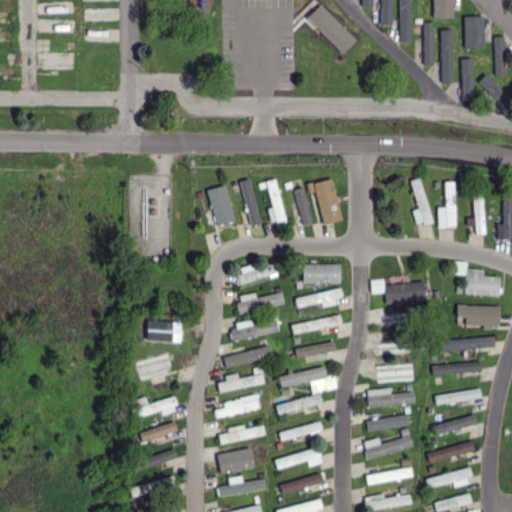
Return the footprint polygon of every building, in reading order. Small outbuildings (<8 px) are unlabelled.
[(390,24),(390,0),(379,0),(379,23),(390,24)] [(410,41),(409,0),(398,0),(399,41),(410,41)] [(440,0),(440,12),(432,12),(432,0),(440,0)] [(305,17),(318,3),(355,39),(341,52),(305,17)] [(483,15),(463,16),(463,47),(483,47),(483,15)] [(424,64),(424,21),(432,21),(432,63),(424,64)] [(439,29),(440,82),(451,82),(450,29),(439,29)] [(502,76),(494,76),(494,38),(502,38),(502,76)] [(471,57),(460,58),(461,96),(472,95),(471,57)] [(508,99),(484,73),(477,81),(501,106),(508,99)] [(422,226),(408,180),(418,178),(432,223),(422,226)] [(276,226),(264,182),(273,179),(285,224),(276,226)] [(322,225),(311,184),(329,179),(340,220),(322,225)] [(249,226),(238,182),(247,180),(258,224),(249,226)] [(466,190),(460,189),(460,180),(468,181),(466,190)] [(444,228),(443,183),(452,182),(453,227),(444,228)] [(215,226),(205,191),(223,186),(232,221),(215,226)] [(474,235),(470,188),(479,187),(484,234),(474,235)] [(302,225),(292,190),(301,188),(310,223),(302,225)] [(501,242),(500,196),(510,196),(510,242),(501,242)] [(239,285),(236,276),(279,261),(282,270),(239,285)] [(338,284),(301,284),(301,265),(338,265),(338,284)] [(496,296),(463,294),(465,268),(482,269),(481,276),(498,277),(496,296)] [(369,279),(369,292),(382,292),(382,278),(369,279)] [(384,303),(383,286),(422,282),(424,300),(384,303)] [(296,307),(294,299),(338,289),(340,298),(296,307)] [(237,314),(234,303),(280,293),(283,304),(237,314)] [(497,327),(498,305),(455,304),(455,316),(463,317),(463,324),(481,325),(481,327),(497,327)] [(383,330),(381,320),(426,311),(428,321),(383,330)] [(291,335),(289,326),(338,315),(340,324),(291,335)] [(150,347),(132,347),(133,318),(151,318),(150,347)] [(144,340),(179,340),(179,320),(145,320),(144,340)] [(231,341),(229,331),(274,321),(276,331),(231,341)] [(439,349),(492,348),(492,336),(439,338),(439,349)] [(381,356),(379,347),(423,338),(425,347),(381,356)] [(333,349),(331,340),(293,348),(295,357),(333,349)] [(225,367),(223,358),(266,347),(269,356),(225,367)] [(132,383),(127,364),(163,354),(168,373),(132,383)] [(479,359),(430,365),(431,375),(481,369),(479,359)] [(373,381),(371,372),(416,364),(418,373),(373,381)] [(280,388),(277,377),(322,367),(324,378),(280,388)] [(218,393),(216,383),(260,374),(262,383),(218,393)] [(281,395),(280,389),(288,387),(289,394),(281,395)] [(479,398),(478,388),(433,393),(434,402),(479,398)] [(367,409),(365,398),(410,390),(412,401),(367,409)] [(279,403),(318,395),(320,404),(276,414),(274,405),(279,403)] [(131,418),(129,409),(173,397),(175,406),(131,418)] [(214,419),(212,408),(257,398),(260,409),(214,419)] [(366,432),(364,423),(409,415),(410,424),(366,432)] [(434,434),(432,425),(472,416),(474,425),(434,434)] [(320,431),(319,422),(277,430),(278,439),(320,431)] [(129,445),(127,436),(171,424),(173,433),(129,445)] [(218,444),(216,435),(261,426),(263,435),(218,444)] [(366,460),(363,449),(407,436),(411,446),(366,460)] [(428,447),(426,440),(433,438),(435,445),(428,447)] [(427,461),(425,453),(470,443),(472,451),(427,461)] [(275,470),(273,461),(316,447),(319,456),(275,470)] [(130,471),(128,462),(172,451),(174,460),(130,471)] [(219,470),(217,461),(260,454),(262,464),(219,470)] [(401,467),(399,461),(407,459),(408,464),(401,467)] [(365,484),(363,475),(409,468),(410,477),(365,484)] [(426,487),(424,478),(468,468),(470,477),(426,487)] [(277,496),(274,487),(317,473),(320,482),(277,496)] [(127,486),(124,478),(135,474),(137,482),(127,486)] [(130,497),(127,488),(171,477),(173,486),(130,497)] [(219,498),(217,489),(261,478),(264,488),(219,498)] [(364,511),(362,502),(407,494),(409,504),(364,511)] [(433,511),(423,511),(422,505),(467,494),(469,504),(433,511)] [(305,511),(274,511),(318,498),(321,507),(305,511)] [(136,511),(172,503),(174,511),(136,511)] [(221,511),(260,511),(258,503),(221,511)]
